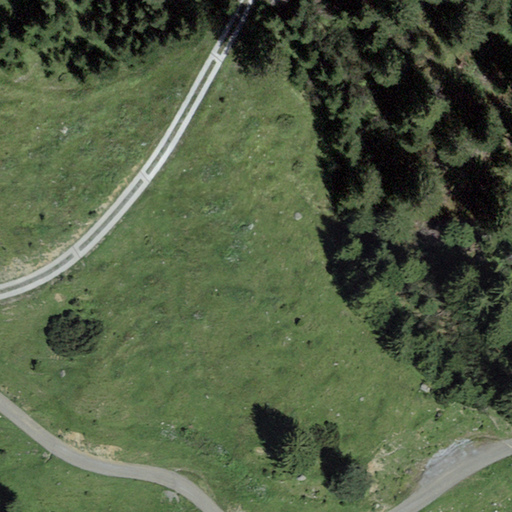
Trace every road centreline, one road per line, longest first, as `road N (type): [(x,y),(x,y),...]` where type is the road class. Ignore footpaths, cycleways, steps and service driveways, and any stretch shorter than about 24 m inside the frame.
road 1 (track): [(0,295),(57,273),(129,203),(180,132),(246,0)]
road 2 (track): [(209,511),(176,483),(77,462),(0,405)]
road 3 (track): [(511,453),(404,511)]
